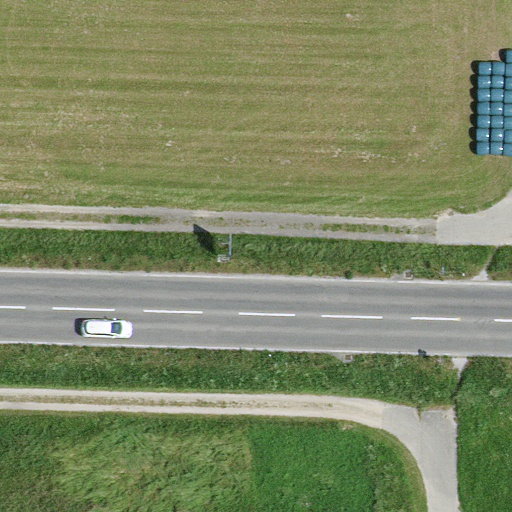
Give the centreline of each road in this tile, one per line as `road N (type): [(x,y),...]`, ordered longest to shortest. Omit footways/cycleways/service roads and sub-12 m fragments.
road 1 (primary): [(511,321),(0,306)]
road 2 (track): [(447,511),(426,444),(353,409),(0,396)]
